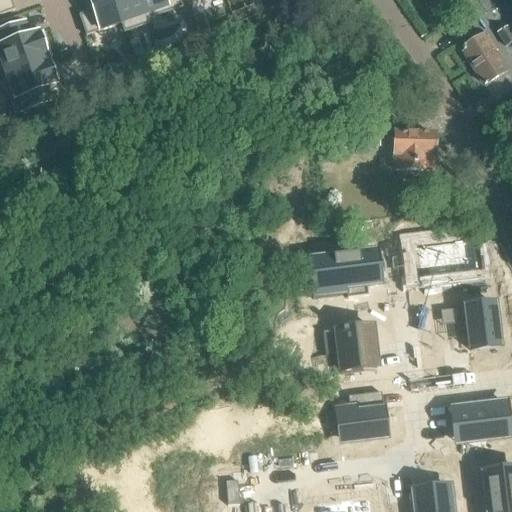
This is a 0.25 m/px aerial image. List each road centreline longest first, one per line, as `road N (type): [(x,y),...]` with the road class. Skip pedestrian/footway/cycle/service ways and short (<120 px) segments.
road 1 (residential): [(511,226),(481,158),(383,0)]
road 2 (residential): [(410,400),(420,463),(233,491)]
road 3 (residential): [(410,400),(392,257)]
